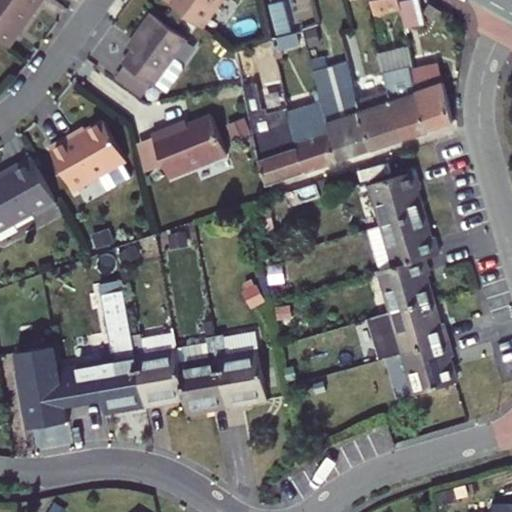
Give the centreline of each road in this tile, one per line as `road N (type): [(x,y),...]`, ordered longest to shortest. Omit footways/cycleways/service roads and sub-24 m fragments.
road 1 (residential): [(511,12),(478,97),(511,240)]
road 2 (residential): [(231,511),(146,467),(22,470)]
road 3 (residential): [(511,434),(368,477),(311,511)]
road 4 (residential): [(0,117),(39,82),(97,2)]
